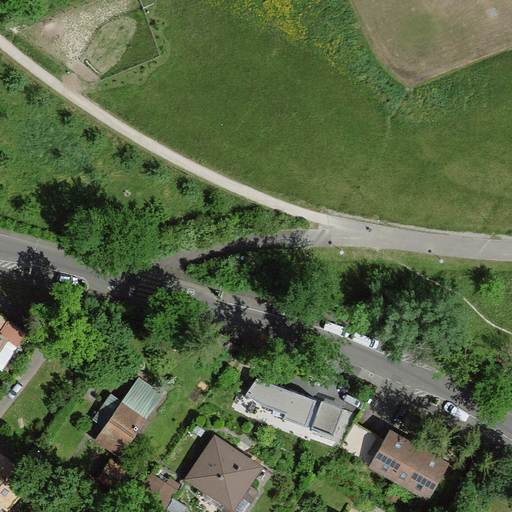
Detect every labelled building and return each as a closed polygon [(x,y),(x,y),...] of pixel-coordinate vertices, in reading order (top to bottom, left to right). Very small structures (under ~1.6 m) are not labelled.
[(0,334),(6,338),(18,347),(27,334),(7,319),(0,330),(0,334)] [(237,352),(240,348),(222,335),(216,344),(205,358),(223,371),(237,352)] [(6,338),(0,347),(0,368),(3,370),(18,347),(6,338)] [(140,380),(100,436),(122,452),(161,395),(140,380)] [(365,462),(380,436),(355,423),(341,449),(365,462)] [(385,440),(371,465),(430,499),(450,462),(391,429),(385,440)] [(217,437),(189,479),(206,491),(234,509),(246,490),(262,467),(217,437)] [(124,470),(112,461),(101,477),(112,486),(124,470)] [(0,503),(3,500),(10,506),(21,493),(0,474),(0,503)] [(145,511),(151,503),(165,481),(152,474),(128,506),(136,511),(145,511)] [(180,492),(165,481),(151,503),(165,511),(167,511),(176,499),(180,492)] [(234,509),(206,491),(197,505),(205,511),(221,511),(223,509),(228,511),(245,511),(255,497),(246,490),(234,509)] [(185,511),(189,507),(176,499),(167,511),(185,511)]
